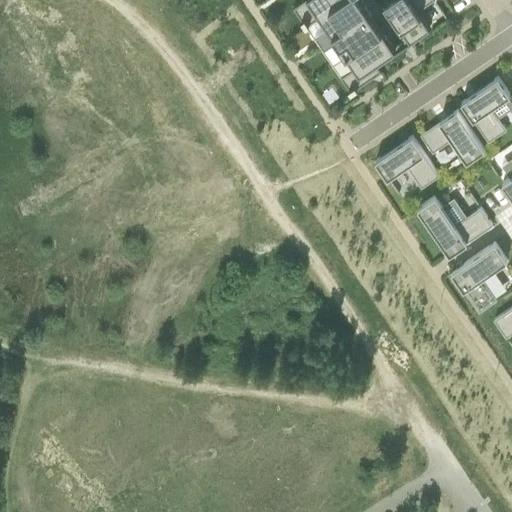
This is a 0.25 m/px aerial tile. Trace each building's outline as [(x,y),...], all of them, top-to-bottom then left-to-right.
[(303,0),(293,7),(305,26),(319,18),(327,12),(344,0),(303,0)] [(327,30),(315,39),(319,45),(332,37),(340,31),(368,12),(360,0),(359,0),(344,0),(327,12),(319,18),(321,20),(324,25),(327,30)] [(387,0),(383,3),(409,41),(429,28),(418,11),(433,0),(387,0)] [(332,37),(319,45),(323,51),(336,43),(341,50),(345,56),(367,42),(381,32),(381,31),(370,16),(368,12),(340,31),(332,37)] [(395,51),(381,32),(367,42),(345,56),(353,68),(340,77),(350,92),(381,72),(376,64),(395,51)] [(461,102),(488,141),(506,129),(491,107),(509,94),(497,77),(461,102)] [(457,109),(420,134),(432,152),(451,139),(466,161),(484,149),(457,109)] [(387,178),(406,165),(421,187),(438,175),(411,135),(375,160),(387,178)] [(511,143),(511,175),(502,182),(511,197),(511,143)] [(435,196),(417,208),(449,254),(492,225),(480,207),(454,225),(435,196)] [(496,299),(481,277),(506,260),(494,242),(451,272),(478,311),(496,299)] [(511,306),(494,319),(506,337),(511,332),(511,306)]
